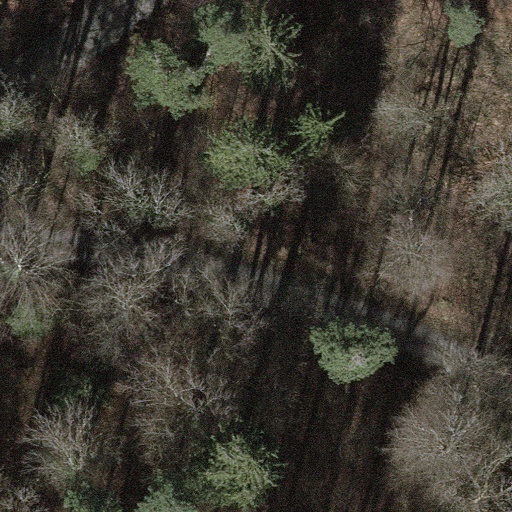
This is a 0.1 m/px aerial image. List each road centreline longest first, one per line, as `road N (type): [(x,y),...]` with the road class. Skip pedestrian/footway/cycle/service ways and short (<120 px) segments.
road 1 (track): [(511,383),(387,321),(162,250),(0,236)]
road 2 (track): [(109,0),(63,47),(0,81)]
